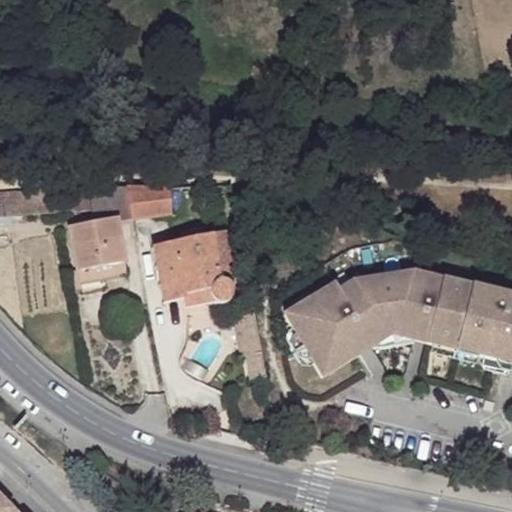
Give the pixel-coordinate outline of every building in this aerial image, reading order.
[(56,189),(46,189),(51,215),(91,212),(92,223),(117,219),(118,223),(132,221),(125,187),(88,188),(74,188),(63,189),(56,189)] [(169,187),(125,187),(132,221),(172,217),(169,187)] [(46,189),(9,192),(12,217),(51,215),(46,189)] [(0,217),(12,217),(9,192),(0,192),(0,217)] [(118,223),(117,219),(68,228),(76,273),(123,263),(126,263),(118,223)] [(213,236),(152,248),(163,304),(182,301),(184,310),(216,304),(229,287),(233,286),(223,234),(213,236)] [(123,263),(78,273),(81,286),(126,277),(123,263)] [(334,285),(283,316),(297,338),(309,359),(321,378),(391,337),(511,366),(511,298),(413,274),(352,282),(338,291),(334,285)] [(261,354),(253,314),(232,317),(241,358),(246,357),(261,354)] [(309,359),(297,338),(292,340),(290,348),(298,360),(305,362),(309,359)] [(265,378),(261,354),(246,357),(250,381),(265,378)] [(0,511),(11,511),(0,500),(0,511)]
